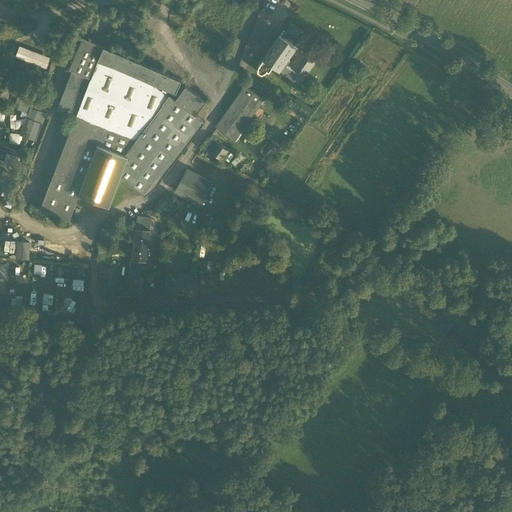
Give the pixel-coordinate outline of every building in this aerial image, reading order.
[(280,36),(265,58),(258,67),(257,72),(261,74),(266,72),(266,71),(268,72),(272,66),(276,69),(278,67),(288,74),(292,68),(286,64),(290,58),(287,56),(294,46),(292,44),(296,39),(286,31),(282,37),(280,36)] [(175,93),(181,80),(82,37),(69,69),(78,72),(92,77),(79,109),(77,115),(41,209),(69,220),(79,194),(109,205),(120,176),(145,195),(155,187),(205,121),(196,114),(206,100),(186,85),(175,99),(154,83),(175,93)] [(20,46),(19,49),(26,52),(31,54),(48,60),(49,57),(20,46)] [(16,56),(23,58),(26,52),(19,49),(16,56)] [(288,74),(299,82),(314,61),(315,60),(304,52),(292,68),(288,74)] [(48,60),(31,54),(28,60),(46,67),(48,60)] [(26,67),(21,79),(28,81),(32,70),(26,67)] [(79,109),(92,77),(78,72),(66,103),(79,109)] [(216,127),(234,140),(263,99),(245,86),(216,127)] [(21,99),(17,109),(29,113),(31,107),(46,113),(47,109),(21,99)] [(289,107),(308,120),(312,114),(293,101),(289,107)] [(31,107),(29,113),(27,117),(21,134),(33,138),(36,132),(34,131),(37,121),(42,123),(46,113),(31,107)] [(21,134),(27,117),(26,117),(20,135),(35,140),(42,123),(37,121),(34,131),(36,132),(33,138),(21,134)] [(203,146),(211,152),(218,142),(209,136),(203,146)] [(228,149),(218,142),(211,152),(221,159),(228,149)] [(231,162),(236,153),(230,150),(225,158),(231,162)] [(234,164),(242,156),(239,153),(230,160),(234,164)] [(176,191),(200,204),(212,183),(187,169),(176,191)] [(139,216),(137,227),(149,229),(151,218),(139,216)] [(137,227),(132,258),(144,260),(149,229),(137,227)] [(15,257),(28,259),(30,241),(17,240),(15,257)] [(226,269),(260,268),(260,257),(226,258),(226,269)] [(142,278),(144,260),(132,258),(129,276),(142,278)] [(71,277),(71,266),(81,266),(81,262),(54,261),(54,277),(71,277)] [(33,263),(33,272),(40,273),(41,263),(33,263)] [(71,277),(80,277),(80,267),(71,267),(71,277)] [(191,275),(166,275),(166,280),(166,294),(196,294),(196,287),(194,287),(191,285),(191,280),(191,275)] [(127,292),(139,294),(142,278),(129,276),(127,292)] [(52,303),(53,293),(43,292),(42,302),(52,303)]
